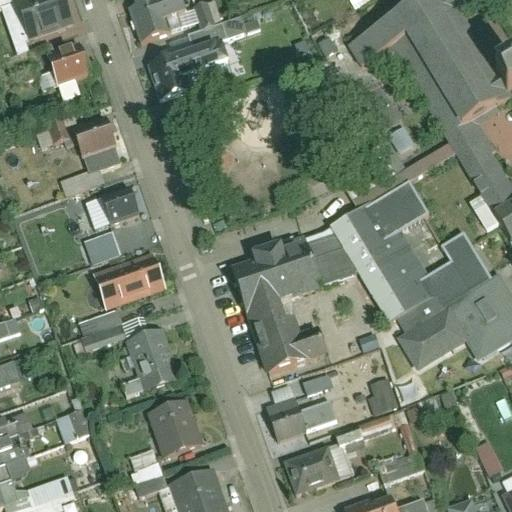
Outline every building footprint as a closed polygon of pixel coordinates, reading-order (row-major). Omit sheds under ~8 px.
[(72,26),(61,0),(34,0),(16,7),(30,43),(72,26)] [(181,0),(160,0),(128,12),(141,47),(170,36),(166,25),(188,17),(181,0)] [(444,0),(434,0),(351,49),(367,75),(395,59),(478,199),(468,205),(481,226),(443,249),(468,292),(511,266),(511,188),(475,126),(509,107),(506,102),(511,98),(511,74),(496,84),(456,15),(469,8),(464,0),(447,0),(445,1),(444,0)] [(197,28),(217,26),(214,4),(194,7),(197,28)] [(239,21),(219,25),(222,42),(242,38),(239,21)] [(224,67),(217,45),(147,68),(159,105),(188,95),(183,81),(224,67)] [(91,81),(80,48),(48,59),(60,92),(91,81)] [(8,90),(33,81),(26,61),(1,69),(8,90)] [(117,152),(106,121),(71,134),(82,164),(117,152)] [(395,159),(412,150),(403,134),(330,174),(350,209),(370,198),(366,191),(402,172),(395,159)] [(393,191),(449,159),(443,149),(387,181),(393,191)] [(139,219),(129,191),(101,201),(112,229),(139,219)] [(361,280),(419,377),(468,348),(447,312),(383,207),(334,236),(305,250),(320,296),(361,280)] [(108,235),(80,245),(88,268),(116,258),(108,235)] [(305,250),(232,273),(266,382),(331,361),(321,331),(299,338),(289,306),(320,296),(305,250)] [(167,294),(154,257),(94,278),(107,315),(167,294)] [(511,302),(499,281),(447,312),(468,348),(479,367),(511,347),(511,302)] [(81,355),(121,345),(114,316),(74,326),(81,355)] [(118,328),(121,340),(143,334),(141,323),(118,328)] [(180,385),(163,335),(128,347),(145,397),(180,385)] [(0,391),(19,384),(11,364),(0,368),(0,391)] [(300,386),(304,399),(326,393),(323,380),(300,386)] [(372,419),(397,410),(386,381),(366,389),(371,399),(365,401),(372,419)] [(297,406),(268,416),(278,447),(307,437),(297,406)] [(203,450),(188,407),(148,421),(162,464),(203,450)] [(76,415),(52,423),(61,448),(85,439),(76,415)] [(472,453),(486,480),(500,473),(486,446),(472,453)] [(328,452),(285,465),(296,502),(339,488),(328,452)] [(134,500),(160,495),(153,454),(126,459),(134,500)] [(413,477),(407,458),(376,468),(382,487),(413,477)] [(226,511),(213,475),(170,491),(177,511),(226,511)] [(371,505),(349,511),(429,511),(426,504),(401,511),(395,511),(392,503),(373,510),(371,505)]
